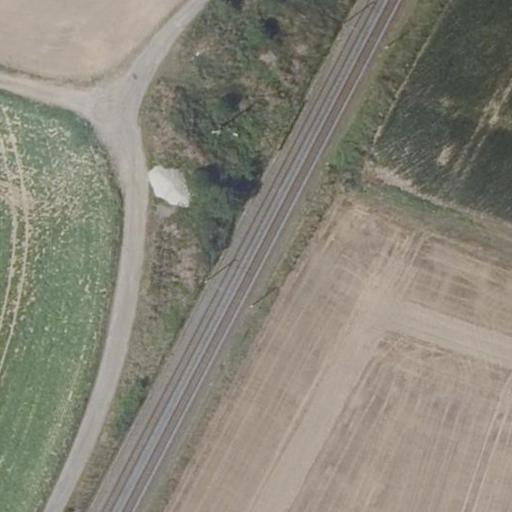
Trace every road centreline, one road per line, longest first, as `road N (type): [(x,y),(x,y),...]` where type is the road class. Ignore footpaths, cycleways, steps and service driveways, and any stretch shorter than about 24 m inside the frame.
road 1 (track): [(0,80),(108,113),(138,179),(129,300),(92,440),(55,511)]
road 2 (track): [(353,196),(511,247)]
road 3 (track): [(108,113),(205,0)]
